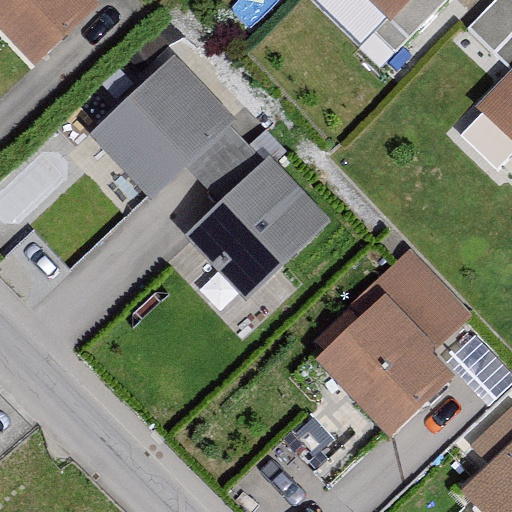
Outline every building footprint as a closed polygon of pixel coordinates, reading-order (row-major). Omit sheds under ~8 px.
[(110,13),(98,0),(0,0),(0,35),(40,78),(110,13)] [(362,0),(395,29),(421,0),(362,0)] [(511,0),(506,0),(469,38),(511,79),(511,0)] [(239,130),(174,66),(92,148),(157,212),(188,181),(231,138),(239,130)] [(511,84),(479,118),(484,123),(461,146),(497,182),(511,166),(511,84)] [(231,138),(188,181),(222,215),(265,172),(231,138)] [(222,215),(190,247),(254,310),(335,229),(271,166),(265,172),(222,215)] [(466,328),(403,261),(362,299),(373,311),(319,361),(396,444),(463,382),(437,355),(466,328)] [(511,511),(511,412),(510,410),(468,451),(492,475),(466,500),(478,511),(511,511)]
